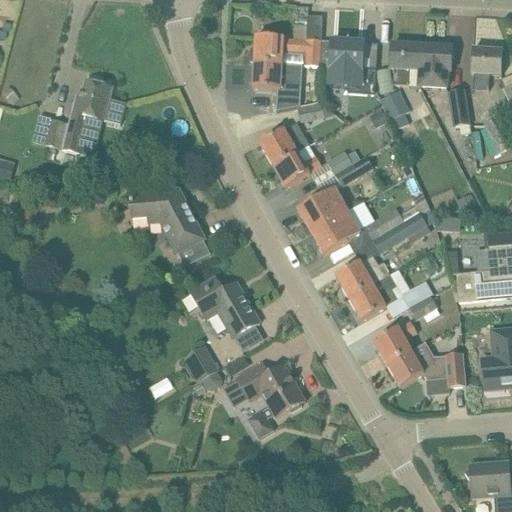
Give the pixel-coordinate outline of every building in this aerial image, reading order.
[(283,66),(321,68),(323,43),(307,42),(307,43),(285,42),(285,41),(257,39),(255,65),(283,67),(283,66)] [(363,71),(363,65),(365,45),(333,43),(331,72),(351,74),(350,94),(375,95),(377,72),(363,71)] [(422,72),(423,49),(393,47),(391,71),(395,71),(394,86),(410,88),(411,72),(421,72),(422,72)] [(451,74),(452,71),(453,51),(423,49),(422,72),(421,72),(420,89),(447,91),(448,74),(451,74)] [(503,77),(503,74),(504,54),(473,52),(472,75),(475,75),(474,91),(489,92),(490,77),(503,77)] [(282,79),(283,67),(255,65),(253,91),(282,93),(282,91),(296,92),(297,80),(282,79)] [(89,119),(121,127),(127,106),(110,102),(112,91),(86,84),(82,99),(78,98),(73,115),(70,127),(52,122),(46,146),(79,155),(89,119)] [(461,91),(443,94),(449,129),(467,127),(461,91)] [(295,109),(319,104),(317,92),(292,97),(295,109)] [(381,103),(391,123),(410,115),(400,93),(381,103)] [(322,106),(299,110),(302,124),(325,120),(322,106)] [(310,148),(303,136),(297,126),(286,133),(285,132),(278,136),(260,146),(273,169),(310,148)] [(304,166),(298,156),(310,149),(310,148),(273,169),(286,192),(311,178),(310,176),(322,169),(316,159),(304,166)] [(335,178),(362,161),(357,153),(348,157),(347,154),(328,166),(335,178)] [(16,166),(0,160),(0,181),(11,184),(16,166)] [(367,160),(336,179),(343,191),(374,172),(367,160)] [(180,193),(162,194),(147,196),(146,192),(130,193),(132,217),(144,216),(149,220),(149,226),(162,225),(177,256),(205,242),(180,193)] [(311,235),(349,214),(336,192),(324,199),(323,198),(316,202),(298,212),(311,235)] [(473,201),(460,207),(464,216),(477,210),(473,201)] [(426,202),(414,210),(417,213),(419,216),(420,216),(430,211),(426,202)] [(405,225),(397,212),(365,231),(373,244),(405,225)] [(325,258),(342,248),(350,244),(349,243),(362,236),(349,214),(311,235),(325,258)] [(381,257),(428,229),(420,216),(419,216),(405,225),(373,244),(381,257)] [(436,232),(454,232),(454,220),(435,221),(436,232)] [(460,276),(456,276),(457,277),(459,304),(482,302),(483,304),(502,302),(501,289),(511,287),(511,235),(487,238),(488,252),(476,252),(479,275),(460,276)] [(350,302),(390,278),(391,278),(385,267),(380,270),(374,259),(361,266),(361,265),(336,279),(350,302)] [(398,291),(391,278),(390,278),(350,302),(363,324),(380,314),(387,310),(387,309),(398,302),(394,293),(398,291)] [(237,286),(232,288),(224,293),(216,280),(191,296),(206,322),(219,314),(235,341),(260,326),(237,286)] [(410,310),(435,296),(427,283),(402,297),(410,310)] [(417,322),(439,311),(433,300),(411,312),(417,322)] [(399,331),(375,345),(388,368),(412,354),(412,353),(406,343),(418,336),(412,325),(400,332),(399,331)] [(493,357),(482,358),(485,392),(490,392),(490,395),(505,393),(505,391),(511,390),(511,332),(491,334),(493,357)] [(412,354),(388,368),(401,390),(424,377),(428,383),(448,381),(446,360),(435,361),(426,345),(424,346),(412,353),(412,354)] [(203,383),(219,373),(205,349),(186,360),(200,385),(203,383)] [(446,360),(448,381),(449,391),(467,389),(464,358),(446,360)] [(270,377),(264,367),(263,366),(237,381),(250,404),(263,397),(271,410),(264,414),(263,414),(248,423),(260,442),(275,433),(268,422),(275,418),(277,421),(306,404),(290,377),(285,369),(281,371),(270,377)] [(223,382),(219,374),(219,373),(203,383),(208,392),(214,393),(222,389),(223,382)] [(511,511),(511,476),(510,477),(509,465),(495,466),(495,469),(488,470),(488,467),(470,468),(472,500),(494,499),(495,511),(511,511)]
